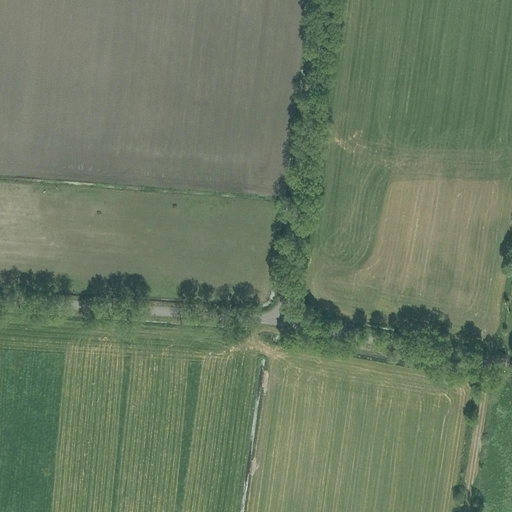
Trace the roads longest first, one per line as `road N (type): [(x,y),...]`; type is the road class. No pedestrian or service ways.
road 1 (unclassified): [(281,320),(326,0)]
road 2 (unclassified): [(281,320),(0,299)]
road 3 (unclassified): [(281,320),(511,367)]
road 4 (track): [(490,363),(466,511)]
